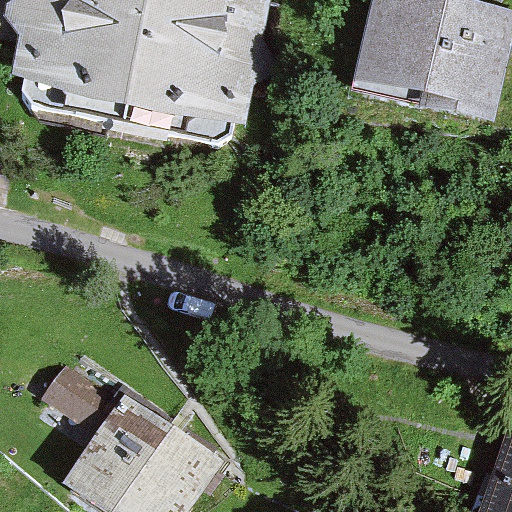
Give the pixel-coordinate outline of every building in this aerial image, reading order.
[(247,0),(25,0),(6,101),(221,142),(247,0)] [(487,29),(365,3),(345,96),(468,122),(487,29)] [(81,373),(47,390),(68,431),(102,413),(81,373)] [(74,511),(167,511),(198,471),(108,405),(45,490),(74,511)] [(511,511),(511,441),(484,433),(460,511),(511,511)]
